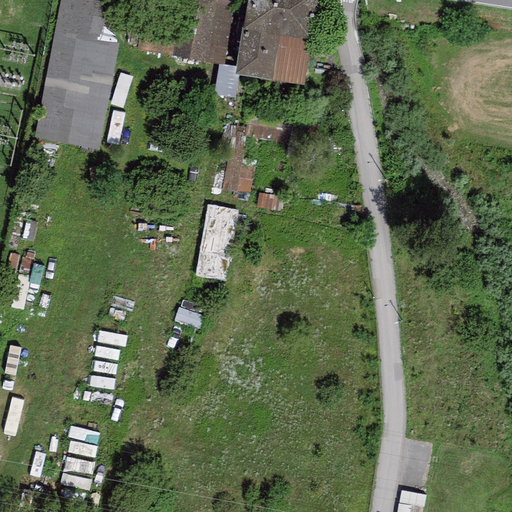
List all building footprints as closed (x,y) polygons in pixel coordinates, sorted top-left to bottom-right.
[(61,0),(41,136),(99,145),(121,0),(61,0)] [(234,5),(212,0),(148,0),(136,54),(219,72),(234,5)] [(316,0),(248,0),(235,76),(301,87),(316,0)] [(269,138),(270,118),(251,118),(250,146),(230,145),(229,190),(256,191),(257,138),(269,138)] [(208,203),(201,275),(233,278),(240,206),(208,203)] [(0,428),(21,432),(28,399),(2,393),(0,401),(0,428)]
